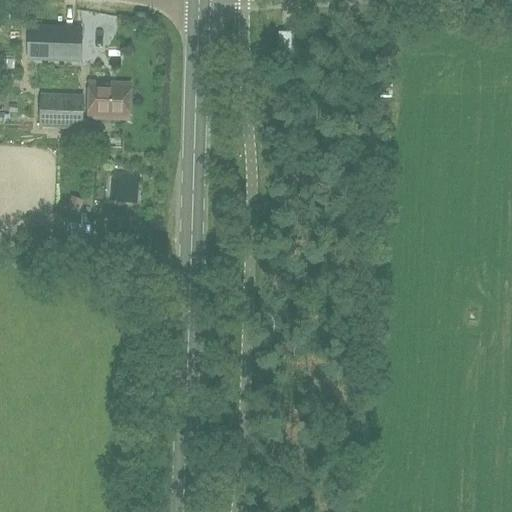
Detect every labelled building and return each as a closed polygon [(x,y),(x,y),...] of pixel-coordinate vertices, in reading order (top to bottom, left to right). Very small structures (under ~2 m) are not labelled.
[(81,62),(83,27),(28,25),(27,61),(81,62)] [(291,50),(291,32),(279,32),(279,50),(291,50)] [(88,93),(88,67),(38,65),(37,91),(88,93)] [(128,119),(130,83),(90,81),(88,116),(128,119)] [(40,96),(40,126),(82,127),(82,97),(40,96)] [(2,135),(20,135),(21,122),(3,121),(2,135)]
